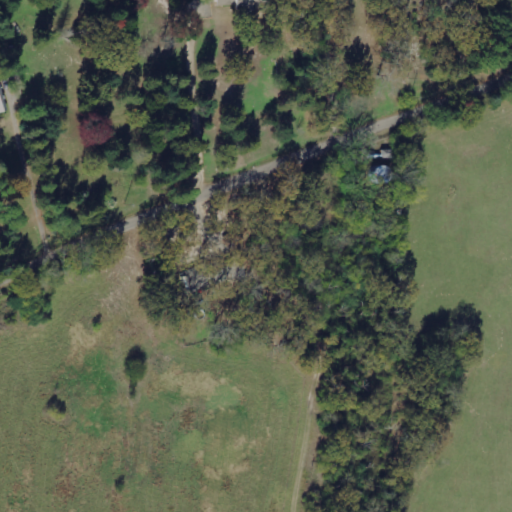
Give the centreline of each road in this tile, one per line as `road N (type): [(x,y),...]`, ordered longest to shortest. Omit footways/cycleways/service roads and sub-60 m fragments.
road 1 (residential): [(0,288),(511,86)]
road 2 (residential): [(143,227),(206,315),(234,385),(243,511)]
